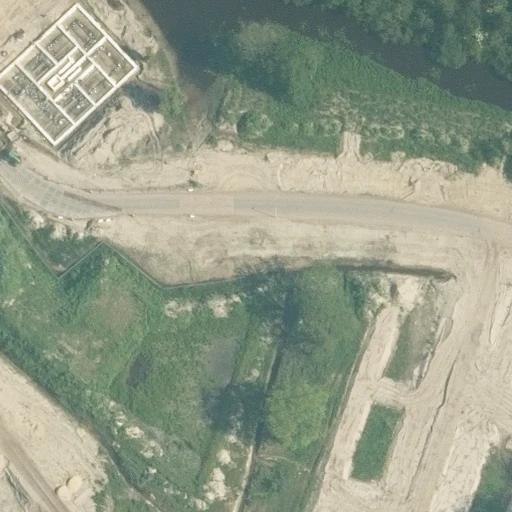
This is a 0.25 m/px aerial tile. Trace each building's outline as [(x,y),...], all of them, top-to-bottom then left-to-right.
[(74,0),(64,0),(0,60),(0,89),(48,139),(131,61),(74,0)] [(228,128),(227,141),(232,141),(232,155),(255,156),(256,111),(233,110),(233,128),(228,128)] [(255,156),(254,158),(276,159),(276,156),(278,111),(256,111),(255,156)] [(278,111),(276,156),(298,157),(299,112),(278,111)] [(299,112),(298,157),(319,158),(321,113),(299,112)] [(378,112),(370,156),(399,161),(407,117),(378,112)] [(321,113),(319,158),(342,159),(344,114),(321,113)] [(407,117),(399,161),(427,166),(435,122),(407,117)] [(435,122),(427,166),(455,171),(463,127),(435,122)] [(463,127),(455,171),(485,176),(488,161),(492,162),(495,149),(490,148),(493,132),(463,127)] [(223,170),(223,178),(235,178),(235,170),(223,170)] [(264,171),(263,179),(275,180),(276,172),(264,171)] [(276,172),(275,180),(287,180),(288,172),(276,172)] [(303,173),(302,181),(314,181),(315,173),(303,173)] [(342,174),(342,182),(354,182),(354,174),(342,174)] [(354,174),(354,182),(366,183),(366,175),(354,174)] [(413,179),(411,187),(423,189),(424,181),(413,179)] [(424,181),(423,189),(435,191),(436,183),(424,181)] [(1,184),(0,185),(0,214),(16,228),(31,211),(1,184)] [(478,192),(477,200),(489,202),(490,194),(478,192)] [(0,214),(0,243),(1,244),(3,246),(18,230),(16,228),(0,214)] [(207,238),(204,250),(211,252),(215,241),(207,238)] [(101,242),(91,271),(134,285),(143,257),(128,252),(130,247),(117,243),(116,247),(101,242)] [(161,249),(157,261),(165,264),(169,252),(161,249)] [(225,258),(218,280),(261,294),(268,272),(250,266),(252,262),(240,258),(238,262),(225,258)] [(413,268),(403,296),(445,311),(455,282),(440,277),(442,273),(429,268),(428,273),(413,268)] [(91,271),(82,298),(125,312),(134,285),(91,271)] [(196,273),(192,284),(200,287),(203,275),(196,273)] [(474,274),(470,285),(478,288),(482,277),(474,274)] [(218,280),(211,300),(254,314),(261,294),(218,280)] [(403,296),(394,323),(436,338),(445,311),(403,296)] [(82,298),(73,325),(116,340),(125,312),(82,298)] [(211,300),(204,321),(247,335),(254,314),(211,300)] [(186,302),(182,313),(190,316),(194,304),(186,302)] [(143,306),(139,317),(147,319),(150,308),(143,306)] [(182,313),(178,325),(186,327),(190,316),(182,313)] [(139,317),(135,328),(143,331),(147,319),(139,317)] [(501,319),(497,330),(505,333),(509,322),(501,319)] [(204,321),(198,341),(240,355),(247,335),(204,321)] [(394,323),(384,350),(427,365),(436,338),(394,323)] [(73,325),(64,354),(79,359),(77,364),(90,368),(91,363),(106,368),(116,340),(73,325)] [(497,330),(493,341),(501,344),(505,333),(497,330)] [(454,331),(450,343),(458,345),(462,334),(454,331)] [(198,341),(190,363),(203,367),(202,372),(214,376),(216,371),(233,377),(240,355),(198,341)] [(450,343),(446,354),(454,357),(458,345),(450,343)] [(384,350),(374,379),(417,393),(427,365),(384,350)] [(168,357),(164,369),(172,371),(176,360),(168,357)] [(486,362),(482,374),(490,376),(494,365),(486,362)] [(118,380),(114,392),(122,394),(126,383),(118,380)] [(373,389),(366,411),(404,424),(411,402),(373,389)] [(114,392),(110,403),(118,406),(122,394),(114,392)] [(433,392),(429,403),(437,406),(441,394),(433,392)] [(49,401),(49,424),(94,425),(94,402),(81,402),(81,397),(68,397),(68,401),(49,401)] [(429,403),(425,414),(433,417),(437,406),(429,403)] [(366,411),(359,431),(397,444),(404,424),(366,411)] [(49,424),(48,445),(93,446),(95,447),(96,425),(94,425),(49,424)] [(464,427),(460,438),(468,441),(471,430),(464,427)] [(357,430),(350,451),(352,451),(390,464),(397,444),(359,431),(357,430)] [(108,435),(108,447),(116,447),(116,435),(108,435)] [(511,445),(485,436),(477,458),(511,469),(511,445)] [(252,448),(244,438),(224,454),(256,491),(286,465),(264,438),(252,448)] [(417,438),(413,450),(421,452),(425,441),(417,438)] [(48,445),(48,467),(92,468),(93,446),(48,445)] [(108,447),(107,459),(116,459),(116,447),(108,447)] [(413,450),(409,461),(417,464),(421,452),(413,450)] [(352,451),(344,473),(382,486),(390,464),(352,451)] [(511,469),(477,458),(470,478),(511,492),(511,469)] [(452,459),(448,471),(456,473),(460,462),(452,459)] [(147,465),(147,477),(155,478),(156,465),(147,465)] [(48,467),(47,490),(65,490),(65,495),(78,495),(78,491),(92,491),(92,468),(48,467)] [(448,471),(445,482),(452,485),(456,473),(448,471)] [(170,478),(170,501),(215,502),(215,479),(197,479),(197,474),(184,473),(184,478),(170,478)] [(468,478),(461,498),(463,499),(501,511),(506,511),(511,495),(511,492),(470,478),(468,478)] [(402,482),(398,494),(406,496),(410,485),(402,482)] [(106,495),(106,507),(114,508),(115,495),(106,495)] [(501,511),(463,499),(458,511),(501,511)] [(170,501),(169,511),(214,511),(215,502),(170,501)]
